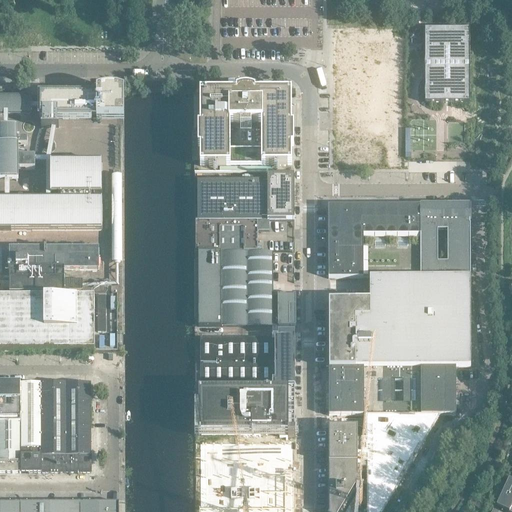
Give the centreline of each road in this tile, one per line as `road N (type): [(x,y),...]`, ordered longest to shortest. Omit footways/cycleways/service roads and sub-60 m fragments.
road 1 (unclassified): [(310,511),(310,190)]
road 2 (unclassified): [(310,190),(309,90),(298,73),(161,71)]
road 3 (unclassified): [(0,372),(108,377),(114,467),(97,487)]
road 4 (unclassified): [(480,193),(310,190)]
road 5 (tertiary): [(0,71),(161,71)]
